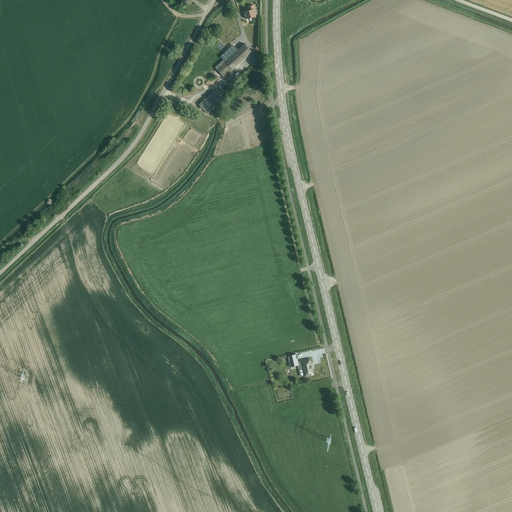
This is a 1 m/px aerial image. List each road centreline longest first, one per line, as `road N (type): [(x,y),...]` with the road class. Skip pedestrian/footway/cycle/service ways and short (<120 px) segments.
road 1 (secondary): [(375,511),(288,145),(276,0)]
road 2 (unclassified): [(0,273),(144,131),(213,0)]
